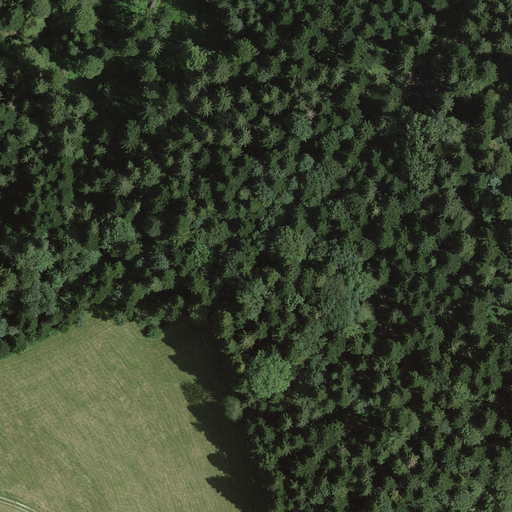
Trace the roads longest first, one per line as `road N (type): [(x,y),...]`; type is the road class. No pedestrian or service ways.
road 1 (track): [(475,0),(449,64),(416,115),(363,428),(330,454),(259,485)]
road 2 (track): [(75,195),(73,87),(133,52),(158,0)]
